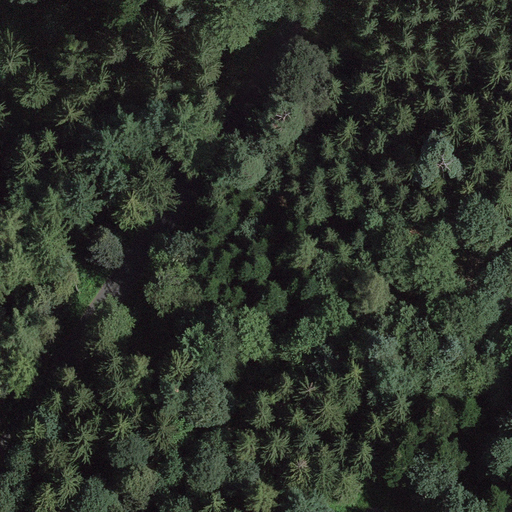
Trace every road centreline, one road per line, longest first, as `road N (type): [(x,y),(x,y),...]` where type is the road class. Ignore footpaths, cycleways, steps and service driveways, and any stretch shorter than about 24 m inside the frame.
road 1 (unclassified): [(314,0),(0,463)]
road 2 (track): [(511,300),(459,294),(429,303),(102,511)]
